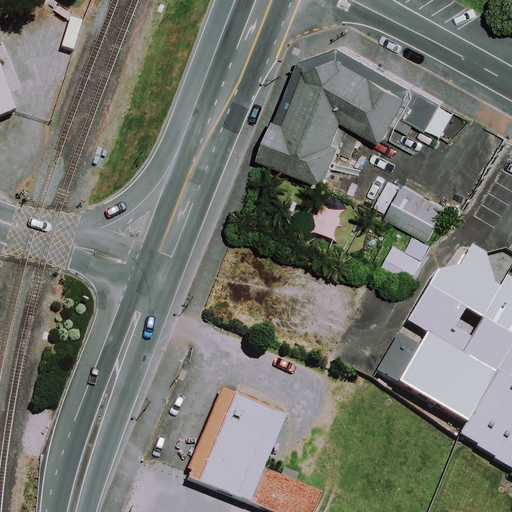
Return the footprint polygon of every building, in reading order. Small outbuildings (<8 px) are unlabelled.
[(408,96),(341,55),(294,74),(259,154),(325,183),(341,144),(337,138),(344,118),(382,141),(408,96)] [(0,74),(0,113),(15,107),(0,74)] [(441,215),(395,189),(376,223),(422,249),(441,215)] [(327,207),(313,201),(304,221),(319,228),(327,207)] [(390,295),(415,257),(399,247),(390,260),(379,253),(363,278),(390,295)] [(511,280),(466,255),(453,278),(430,265),(396,324),(413,333),(382,388),(454,429),(449,438),(502,472),(511,459),(511,280)] [(273,416),(223,396),(189,481),(265,511),(298,511),(306,493),(251,471),(273,416)]
